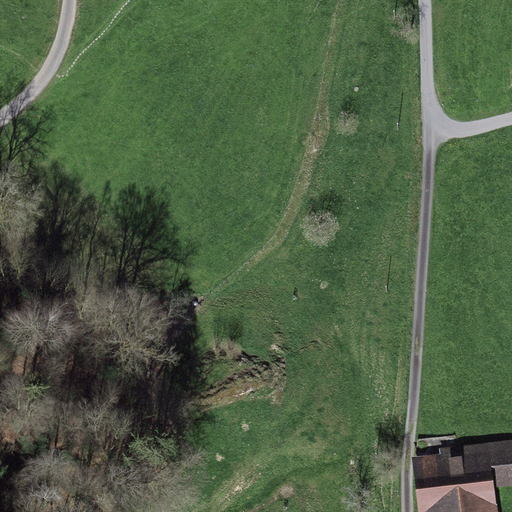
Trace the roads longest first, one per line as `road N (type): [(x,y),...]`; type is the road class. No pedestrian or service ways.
road 1 (track): [(405,511),(434,118)]
road 2 (track): [(426,0),(434,118),(455,128),(511,114)]
road 3 (track): [(0,113),(69,21),(70,0)]
